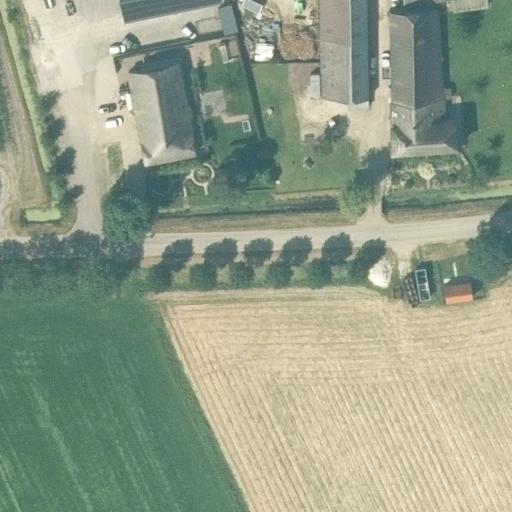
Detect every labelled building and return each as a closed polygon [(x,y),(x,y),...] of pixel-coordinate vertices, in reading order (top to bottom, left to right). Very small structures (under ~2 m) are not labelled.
[(221,0),(121,0),(125,20),(221,0)] [(365,0),(319,0),(321,97),(348,97),(349,107),(368,106),(368,86),(365,0)] [(403,0),(405,5),(443,0),(450,0),(452,10),(487,6),(486,0),(403,0)] [(216,8),(223,34),(238,31),(230,4),(216,8)] [(390,104),(421,101),(444,100),(444,97),(451,96),(450,87),(444,87),(436,4),(388,10),(390,104)] [(145,162),(195,153),(177,62),(128,72),(145,162)] [(444,100),(421,101),(425,148),(458,145),(456,125),(456,119),(445,119),(444,100)] [(302,144),(299,124),(297,104),(273,107),(277,147),(302,144)] [(470,282),(443,285),(446,301),(472,297),(470,282)]
